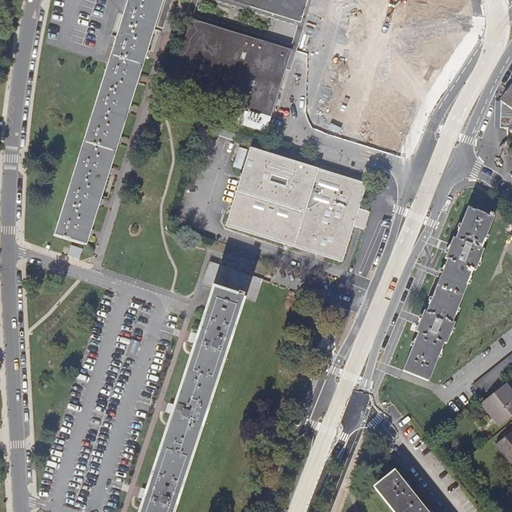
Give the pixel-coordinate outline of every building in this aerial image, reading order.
[(84,246),(135,83),(157,11),(160,0),(127,0),(98,93),(53,236),(84,246)] [(166,0),(157,30),(162,32),(172,0),(192,0),(182,34),(186,35),(191,19),(196,0),(307,0),(300,22),(298,26),(292,45),(292,51),(285,71),(291,73),(313,0),(166,0)] [(292,51),(292,45),(195,15),(199,0),(212,0),(298,26),(300,22),(228,0),(196,0),(191,19),(292,51)] [(228,0),(300,22),(307,0),(228,0)] [(292,51),(191,19),(186,35),(170,86),(180,89),(179,93),(194,97),(195,94),(233,106),(231,114),(254,121),(257,114),(270,118),(285,71),(292,51)] [(511,82),(510,85),(505,91),(503,93),(501,112),(501,123),(511,125),(511,82)] [(231,114),(229,121),(252,128),(254,121),(231,114)] [(270,118),(257,114),(254,121),(252,128),(266,132),(270,118)] [(244,137),(220,129),(217,137),(241,144),(244,137)] [(500,145),(507,153),(508,152),(511,148),(511,141),(509,138),(500,145)] [(238,147),(232,167),(240,170),(247,150),(238,147)] [(250,148),(226,226),(343,262),(354,227),(363,230),(365,229),(370,214),(369,212),(359,209),(367,184),(250,148)] [(415,352),(406,375),(424,383),(434,360),(437,361),(446,337),(443,336),(471,265),(474,266),(483,243),(480,241),(489,218),(470,210),(461,233),(458,232),(449,256),(452,257),(424,328),(421,328),(412,351),(415,352)] [(69,254),(80,258),(83,248),(72,244),(69,254)] [(219,265),(210,262),(202,284),(213,288),(243,298),(256,302),(264,280),(229,269),(219,265)] [(172,511),(243,298),(213,288),(139,511),(172,511)] [(511,353),(472,386),(482,397),(511,373),(511,353)] [(511,416),(511,393),(506,386),(485,403),(502,424),(511,416)] [(511,465),(511,464),(511,432),(496,445),(511,465)] [(427,511),(394,469),(373,486),(393,511),(427,511)]
